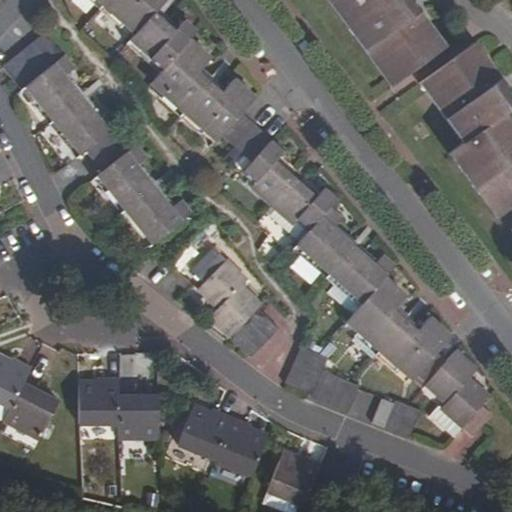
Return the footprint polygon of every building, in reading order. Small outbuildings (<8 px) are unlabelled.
[(98,0),(136,33),(129,39),(163,70),(152,82),(219,141),(223,136),(253,162),(247,169),(258,179),(252,186),(293,224),(298,218),(311,230),(299,244),(364,302),(348,320),(413,379),(417,374),(447,402),(441,409),(463,428),(473,437),(493,414),(482,404),(490,396),(470,377),(477,370),(456,350),(446,361),(437,353),(451,336),(431,316),(417,331),(396,310),(407,296),(385,277),(395,266),(382,256),(375,264),(334,229),(341,220),(330,210),(337,201),(324,188),(316,196),(276,161),(285,151),(242,114),(257,98),(234,77),(221,92),(199,73),(211,58),(190,39),(197,31),(183,19),(174,30),(155,13),(166,0),(98,0)] [(325,0),(389,86),(446,44),(412,0),(325,0)] [(73,68),(46,34),(4,68),(20,90),(26,85),(81,154),(87,149),(104,170),(98,175),(153,244),(190,214),(179,202),(170,209),(137,165),(145,158),(135,145),(126,153),(110,132),(118,125),(108,112),(99,119),(65,76),(73,68)] [(511,105),(511,93),(474,41),(418,82),(462,142),(448,152),(495,218),(511,205),(511,123),(504,112),(511,105)] [(188,268),(203,283),(226,260),(211,245),(188,268)] [(226,260),(203,283),(198,288),(218,308),(209,317),(252,358),(280,329),(259,308),(261,306),(241,285),(248,278),(228,258),(226,260)] [(327,358),(302,346),(285,383),(348,413),(361,386),(323,368),(327,358)] [(25,378),(31,366),(13,355),(11,360),(0,354),(0,400),(10,406),(25,378)] [(98,383),(77,384),(78,423),(119,422),(119,391),(118,376),(98,377),(98,383)] [(42,386),(25,378),(10,406),(2,420),(39,439),(59,400),(40,390),(42,386)] [(159,437),(158,394),(138,395),(138,390),(119,391),(119,422),(120,438),(159,437)] [(366,421),(410,438),(420,410),(377,393),(366,421)] [(214,459),(232,416),(213,408),(210,412),(194,406),(178,445),(214,459)] [(454,437),(463,428),(441,409),(433,418),(454,437)] [(250,423),(232,416),(214,459),(251,474),(267,434),(248,427),(250,423)] [(303,506),(321,461),(303,454),(301,459),(283,451),(266,492),(303,506)]
